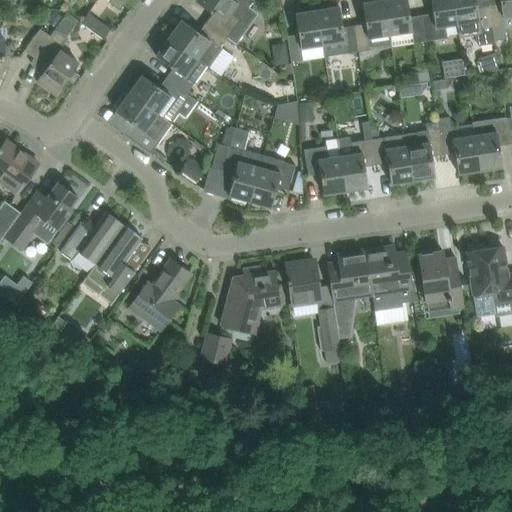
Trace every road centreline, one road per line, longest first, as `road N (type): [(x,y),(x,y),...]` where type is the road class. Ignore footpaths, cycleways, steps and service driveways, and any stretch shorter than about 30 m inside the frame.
road 1 (residential): [(511,198),(217,245),(163,213),(153,172),(71,124)]
road 2 (residential): [(71,124),(155,0)]
